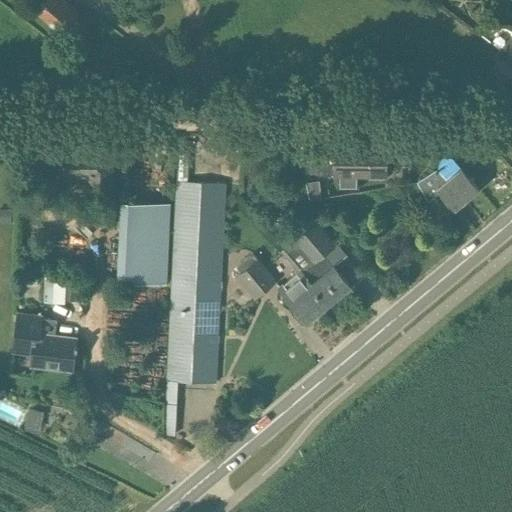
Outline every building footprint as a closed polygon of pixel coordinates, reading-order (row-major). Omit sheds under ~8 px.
[(48,0),(39,11),(63,32),(79,13),(63,0),(48,0)] [(511,38),(497,53),(511,67),(511,38)] [(90,144),(62,144),(62,180),(90,180),(90,183),(111,183),(112,142),(90,141),(90,144)] [(318,145),(318,174),(321,174),(340,174),(340,186),(357,186),(357,174),(388,175),(388,146),(321,145),(318,145)] [(287,171),(297,171),(297,160),(287,161),(287,171)] [(430,199),(442,188),(457,205),(480,185),(463,165),(449,178),(438,166),(420,179),(430,199)] [(176,180),(173,248),(169,323),(168,348),(168,380),(217,382),(227,182),(176,180)] [(298,196),(319,195),(318,180),(298,181),(298,196)] [(121,201),(118,281),(168,284),(172,203),(121,201)] [(12,208),(0,207),(0,221),(11,222),(12,208)] [(313,282),(330,302),(352,284),(335,264),(334,265),(324,254),(337,244),(311,212),(289,231),(294,238),(286,245),(315,281),(313,282)] [(445,213),(439,218),(446,227),(453,222),(445,213)] [(236,275),(255,299),(277,280),(259,257),(258,258),(254,253),(237,266),(241,271),(236,275)] [(42,301),(64,301),(65,276),(43,275),(42,301)] [(330,302),(313,282),(302,291),(291,278),(281,286),(292,300),(290,301),(307,321),(330,302)] [(66,280),(65,299),(79,300),(80,281),(66,280)] [(74,370),(78,335),(56,332),(57,318),(42,317),(42,314),(19,312),(15,350),(33,352),(32,365),(74,370)]
